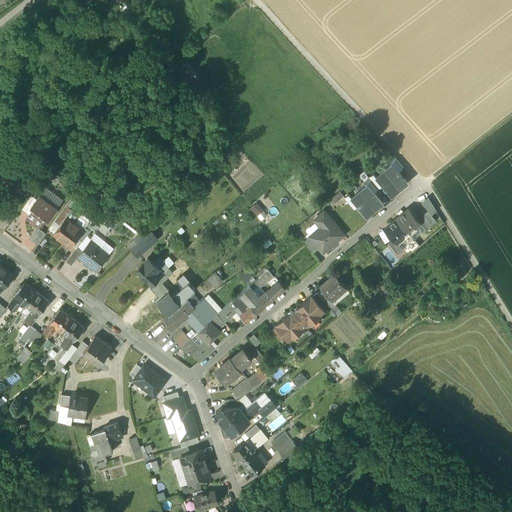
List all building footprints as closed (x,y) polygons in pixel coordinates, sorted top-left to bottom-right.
[(403,167),(394,157),(389,161),(392,164),(398,171),(403,167)] [(398,171),(392,164),(384,170),(399,189),(407,182),(398,171)] [(15,167),(3,184),(21,197),(34,180),(15,167)] [(399,189),(384,170),(376,176),(383,184),(392,195),(399,189)] [(376,176),(374,173),(369,177),(378,188),(383,184),(376,176)] [(378,188),(369,177),(364,181),(367,184),(373,192),(378,188)] [(373,192),(367,184),(359,191),(375,209),(382,203),(373,192)] [(375,209),(359,191),(352,197),(358,205),(367,216),(375,209)] [(352,197),(349,194),(344,198),(353,209),(358,205),(352,197)] [(56,209),(39,196),(31,207),(33,209),(28,216),(40,224),(45,218),(48,220),(56,209)] [(72,199),(55,221),(60,224),(71,209),(70,208),(75,201),(72,199)] [(251,208),(258,216),(265,210),(258,202),(251,208)] [(18,213),(6,204),(0,212),(0,215),(10,224),(18,213)] [(101,217),(115,229),(123,220),(109,208),(101,217)] [(418,219),(409,208),(397,218),(407,230),(419,220),(418,219)] [(54,232),(53,234),(61,241),(75,223),(80,216),(71,209),(60,224),(54,232)] [(324,212),(315,220),(322,227),(310,237),(319,247),(323,252),(343,235),(324,212)] [(423,214),(418,219),(419,220),(426,229),(431,224),(423,214)] [(407,230),(397,218),(385,228),(394,239),(395,240),(407,230)] [(60,224),(55,221),(49,229),(54,232),(60,224)] [(84,229),(75,223),(61,241),(70,247),(78,237),(84,229)] [(38,227),(29,238),(37,244),(46,233),(38,227)] [(84,229),(78,237),(83,240),(91,230),(86,227),(84,229)] [(145,237),(132,249),(138,256),(157,239),(151,232),(145,237)] [(140,233),(129,245),(132,248),(145,237),(140,233)] [(319,247),(310,237),(305,241),(313,252),(319,247)] [(395,240),(394,239),(388,243),(397,253),(403,248),(395,240)] [(100,248),(91,240),(82,250),(78,256),(96,270),(113,248),(105,242),(100,248)] [(78,247),(67,262),(71,265),(78,256),(82,250),(78,247)] [(168,267),(159,256),(153,262),(159,267),(164,272),(168,267)] [(148,258),(137,270),(152,284),(159,277),(154,272),(159,267),(153,262),(148,258)] [(1,266),(0,266),(0,291),(3,288),(6,284),(9,285),(12,281),(10,279),(13,275),(1,266)] [(266,266),(257,274),(259,277),(257,279),(261,283),(264,286),(268,281),(274,276),(266,266)] [(164,272),(159,267),(154,272),(159,277),(164,272)] [(240,273),(248,281),(254,276),(247,267),(240,273)] [(209,278),(217,288),(226,281),(219,271),(209,278)] [(335,274),(320,286),(330,298),(332,300),(347,287),(335,274)] [(274,276),(268,281),(272,286),(266,292),(272,299),(286,287),(275,275),(274,276)] [(194,291),(183,276),(177,280),(183,287),(181,288),(188,296),(194,291)] [(159,277),(152,284),(157,289),(164,281),(159,277)] [(257,279),(250,286),(253,289),(256,287),(261,283),(257,279)] [(17,292),(14,296),(15,296),(8,306),(14,310),(21,301),(27,305),(36,292),(24,283),(21,287),(18,285),(15,291),(17,292)] [(253,289),(250,286),(240,294),(250,306),(260,297),(253,289)] [(263,295),(256,287),(253,289),(260,297),(263,295)] [(181,288),(175,293),(175,294),(170,299),(176,307),(188,296),(181,288)] [(36,292),(27,305),(32,309),(25,318),(31,323),(38,314),(39,314),(48,301),(36,292)] [(260,297),(250,306),(256,313),(272,299),(266,292),(263,295),(260,297)] [(325,302),(317,292),(313,296),(321,305),(325,302)] [(170,299),(165,294),(157,301),(168,314),(176,307),(170,299)] [(256,313),(239,295),(232,300),(238,307),(235,309),(237,311),(246,322),(256,313)] [(312,295),(294,310),(293,309),(275,325),(284,336),(287,340),(293,335),(294,337),(303,330),(302,328),(305,325),(306,326),(310,322),(311,324),(320,316),(319,315),(325,310),(321,305),(313,296),(312,295)] [(217,313),(204,298),(194,307),(196,308),(189,314),(194,319),(191,323),(198,331),(217,313)] [(332,300),(330,298),(325,301),(337,315),(342,311),(332,300)] [(194,307),(187,299),(176,309),(184,319),(189,314),(196,308),(194,307)] [(232,300),(217,313),(222,320),(224,322),(237,311),(235,309),(238,307),(232,300)] [(59,309),(50,322),(50,323),(44,332),(50,336),(57,327),(62,331),(72,318),(59,309)] [(184,319),(176,309),(170,314),(178,324),(184,319)] [(217,313),(210,321),(215,326),(222,320),(217,313)] [(170,314),(163,320),(171,331),(178,325),(178,324),(170,314)] [(83,327),(72,318),(62,331),(67,335),(61,344),(67,349),(73,340),(74,340),(83,327)] [(222,320),(215,326),(219,330),(225,323),(224,322),(222,320)] [(210,321),(197,332),(205,340),(209,343),(220,331),(215,326),(210,321)] [(36,329),(30,325),(23,333),(30,338),(36,329)] [(284,336),(276,327),(271,331),(279,340),(284,336)] [(43,334),(36,329),(30,338),(36,343),(43,334)] [(30,338),(23,333),(18,341),(24,346),(30,338)] [(186,334),(177,342),(181,347),(190,339),(186,334)] [(88,345),(83,351),(84,352),(100,364),(112,347),(95,335),(88,345)] [(45,344),(50,348),(54,342),(49,338),(45,344)] [(190,339),(181,347),(187,354),(190,351),(196,345),(190,338),(190,339)] [(205,340),(191,353),(199,362),(215,348),(209,343),(205,340)] [(83,341),(75,351),(81,355),(84,352),(83,351),(88,345),(83,341)] [(24,347),(16,357),(24,362),(31,352),(24,347)] [(252,358),(243,348),(231,358),(240,369),(252,358)] [(265,359),(256,349),(251,353),(254,357),(260,363),(265,359)] [(71,356),(66,352),(60,360),(65,364),(71,356)] [(340,354),(332,361),(344,377),(353,370),(340,354)] [(230,357),(220,366),(221,367),(216,371),(226,383),(241,370),(231,358),(230,357)] [(65,364),(60,360),(56,365),(59,367),(57,369),(60,371),(65,364)] [(135,377),(142,368),(137,364),(130,374),(135,377)] [(155,396),(166,381),(144,365),(133,380),(155,396)] [(259,370),(248,380),(253,387),(268,375),(260,366),(258,368),(259,370)] [(302,386),(309,380),(302,371),(295,378),(302,386)] [(253,387),(248,380),(240,386),(246,393),(253,387)] [(240,386),(239,384),(231,389),(239,399),(246,393),(240,386)] [(163,396),(165,402),(179,398),(177,392),(163,396)] [(264,392),(256,399),(262,406),(260,408),(259,408),(261,410),(267,406),(264,403),(270,399),(264,392)] [(71,395),(62,393),(60,405),(69,407),(71,395)] [(88,397),(71,395),(69,407),(60,405),(59,411),(50,410),(49,419),(67,422),(68,416),(86,418),(88,397)] [(187,412),(187,411),(182,397),(179,398),(165,402),(163,403),(168,418),(172,416),(187,412)] [(256,399),(242,411),(248,418),(259,408),(260,408),(262,406),(256,399)] [(270,399),(264,403),(267,406),(261,410),(266,416),(276,407),(270,399)] [(237,406),(225,406),(223,408),(222,406),(216,411),(221,418),(219,420),(224,426),(242,411),(238,407),(237,406)] [(187,412),(172,416),(180,441),(197,436),(198,435),(190,410),(187,411),(187,412)] [(242,411),(224,426),(232,435),(250,421),(248,418),(242,411)] [(118,422),(104,427),(105,429),(109,442),(123,437),(118,422)] [(256,424),(246,432),(250,437),(260,429),(256,424)] [(105,429),(89,435),(92,444),(95,443),(100,441),(104,454),(105,454),(113,451),(109,442),(105,429)] [(285,431),(271,442),(277,450),(291,439),(285,431)] [(135,436),(128,438),(133,456),(141,454),(135,436)] [(197,436),(180,441),(181,447),(187,445),(199,442),(197,436)] [(247,439),(234,450),(239,456),(237,458),(239,461),(241,460),(253,451),(255,449),(247,439)] [(100,441),(95,443),(99,456),(104,454),(100,441)] [(187,445),(170,450),(173,459),(181,456),(190,453),(187,445)] [(288,445),(279,452),(283,457),(292,451),(288,445)] [(190,453),(181,456),(185,469),(206,462),(202,449),(190,453)] [(264,464),(253,451),(241,460),(252,474),(264,464)] [(99,456),(92,458),(94,465),(107,461),(105,454),(104,454),(99,456)] [(149,470),(160,468),(159,460),(148,462),(149,470)] [(206,462),(185,469),(189,482),(198,480),(210,476),(206,462)] [(198,480),(189,482),(181,484),(184,493),(201,487),(198,480)] [(214,489),(194,496),(198,510),(211,505),(211,504),(218,502),(214,489)]
